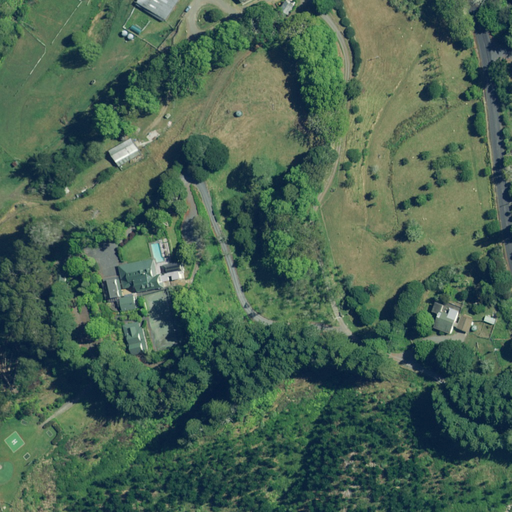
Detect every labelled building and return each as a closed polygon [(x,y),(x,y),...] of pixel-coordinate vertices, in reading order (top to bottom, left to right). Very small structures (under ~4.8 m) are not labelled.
[(155,0),(181,15),(190,0),(155,0)] [(295,6),(286,2),(281,12),(290,16),(295,6)] [(142,154),(133,138),(110,151),(119,167),(142,154)] [(137,286),(138,293),(166,288),(163,274),(159,275),(156,259),(120,266),(124,289),(137,286)] [(186,271),(184,262),(165,265),(166,274),(186,271)] [(123,297),(119,276),(104,279),(108,299),(123,297)] [(136,308),(134,295),(117,299),(118,307),(121,307),(122,311),(136,308)] [(447,305),(438,302),(434,311),(441,314),(436,328),(451,334),(458,317),(444,312),(447,305)] [(475,320),(463,316),(459,328),(470,332),(475,320)] [(149,352),(141,322),(124,326),(127,337),(128,336),(133,356),(149,352)]
